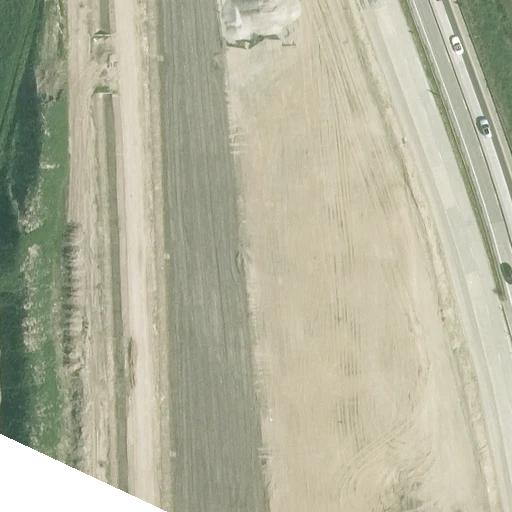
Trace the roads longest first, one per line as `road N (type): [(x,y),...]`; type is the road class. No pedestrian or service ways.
road 1 (trunk): [(329,511),(273,0)]
road 2 (trunk): [(244,0),(298,511)]
